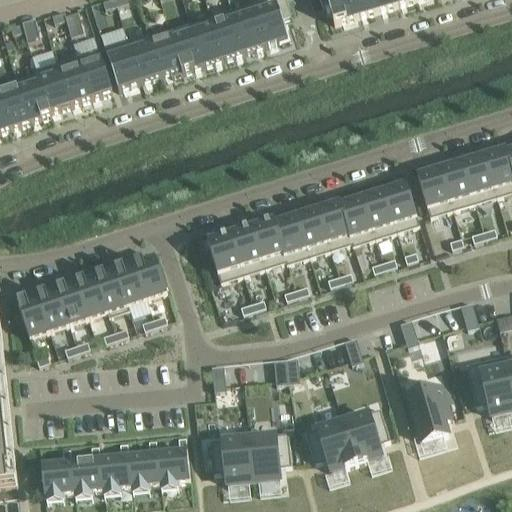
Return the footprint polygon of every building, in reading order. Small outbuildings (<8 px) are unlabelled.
[(115,3),(117,11),(129,8),(127,0),(115,3)] [(288,45),(282,25),(292,22),(284,0),(278,0),(252,9),(266,52),(288,45)] [(319,0),(323,11),(329,9),(335,29),(357,23),(350,0),(319,0)] [(350,0),(357,23),(377,17),(371,0),(350,0)] [(393,0),(371,0),(377,17),(397,11),(393,0)] [(393,0),(397,11),(417,5),(416,2),(415,2),(414,0),(393,0)] [(117,11),(115,3),(103,7),(106,14),(117,11)] [(245,59),(266,52),(252,9),(231,15),(245,59)] [(211,22),(225,65),(245,59),(231,15),(211,22)] [(55,29),(66,25),(64,18),(52,21),(55,29)] [(84,39),(78,18),(66,21),(71,42),(84,39)] [(192,38),(193,38),(204,72),(225,65),(211,22),(189,29),(192,38)] [(23,28),(28,49),(41,46),(35,25),(23,28)] [(25,37),(22,29),(11,32),(13,40),(25,37)] [(149,43),(162,82),(171,79),(172,82),(184,78),(173,44),(171,36),(150,43),(149,43)] [(149,38),(127,45),(141,88),(162,82),(149,43),(150,43),(149,38)] [(192,38),(173,44),(184,78),(204,72),(193,38),(192,38)] [(141,88),(127,45),(105,53),(119,96),(141,88)] [(77,62),(91,105),(113,98),(99,55),(77,62)] [(57,68),(71,111),(91,105),(77,62),(57,68)] [(50,118),(51,118),(71,111),(57,68),(35,75),(36,79),(37,78),(50,118)] [(17,85),(31,128),(52,121),(51,118),(50,118),(37,78),(36,79),(17,85)] [(31,128),(17,85),(0,90),(0,103),(10,135),(31,128)] [(0,138),(10,135),(0,103),(0,138)] [(497,203),(511,198),(511,173),(507,155),(508,155),(507,153),(484,160),(497,203)] [(462,166),(475,210),(497,203),(484,160),(462,166)] [(475,210),(462,166),(440,173),(453,217),(475,210)] [(453,217),(440,173),(418,180),(431,223),(453,217)] [(406,188),(384,195),(398,238),(420,231),(406,188)] [(376,245),(398,238),(384,195),(362,202),(376,245)] [(376,245),(362,202),(341,208),(340,209),(353,250),(352,250),(353,252),(361,250),(376,245)] [(340,209),(341,208),(341,206),(318,213),(332,257),(352,250),(353,250),(340,209)] [(318,213),(296,220),(310,263),(332,257),(318,213)] [(287,268),(286,268),(287,271),(310,263),(296,220),(275,227),(274,227),(287,268)] [(252,231),(266,275),(286,268),(287,268),(274,227),(275,227),(275,224),(252,231)] [(230,238),(244,282),(266,275),(252,231),(230,238)] [(495,234),(483,238),(486,245),(497,241),(495,234)] [(230,238),(207,245),(221,289),(244,282),(230,238)] [(483,238),(472,241),(474,248),(486,245),(483,238)] [(450,247),(453,255),(464,251),(461,244),(450,247)] [(361,250),(353,252),(355,261),(359,259),(363,258),(361,250)] [(407,269),(419,265),(416,258),(405,261),(407,269)] [(147,306),(168,299),(155,262),(135,268),(147,306)] [(395,264),(383,268),(386,276),(397,272),(395,264)] [(135,268),(116,275),(128,312),(129,312),(131,317),(133,324),(151,317),(147,306),(135,268)] [(386,276),(383,268),(372,272),(374,279),(386,276)] [(129,312),(128,312),(116,275),(96,281),(109,319),(108,319),(109,324),(131,317),(129,312)] [(340,282),(342,290),(353,286),(351,278),(340,282)] [(90,325),(108,319),(109,319),(96,281),(77,288),(90,325)] [(342,290),(340,282),(328,286),(330,293),(342,290)] [(90,325),(77,288),(58,294),(70,332),(90,325)] [(296,296),(298,303),(310,300),(308,292),(296,296)] [(70,332),(58,294),(38,300),(51,338),(70,332)] [(296,296),(285,299),(287,307),(298,303),(296,296)] [(31,345),(51,338),(38,300),(18,307),(31,345)] [(264,306),(253,309),(255,317),(266,313),(264,306)] [(253,309),(241,312),(243,320),(255,317),(253,309)] [(473,309),(461,312),(466,331),(468,336),(479,332),(478,328),(473,309)] [(511,319),(511,320),(497,323),(500,337),(511,334),(511,319)] [(165,321),(154,325),(156,333),(168,329),(165,321)] [(0,492),(9,492),(7,473),(10,473),(0,384),(0,335),(1,335),(0,325),(0,492)] [(145,336),(156,333),(154,325),(143,329),(145,336)] [(412,327),(401,330),(408,353),(420,350),(418,345),(412,327)] [(115,338),(118,346),(129,342),(127,334),(115,338)] [(118,346),(115,338),(104,342),(106,349),(118,346)] [(357,344),(345,348),(351,366),(352,371),(364,367),(357,344)] [(88,347),(77,351),(79,359),(90,355),(88,347)] [(68,362),(79,359),(77,351),(65,355),(68,362)] [(51,368),(48,361),(37,364),(39,372),(51,368)] [(506,362),(467,371),(476,413),(483,412),(489,410),(492,422),(511,417),(511,392),(507,372),(508,371),(506,362)] [(298,365),(286,366),(289,390),(301,389),(300,382),(298,365)] [(286,366),(274,367),(276,386),(276,391),(289,390),(286,366)] [(224,372),(212,373),(214,397),(227,396),(226,391),(224,372)] [(444,391),(409,402),(418,432),(420,441),(422,447),(444,441),(449,440),(445,426),(450,424),(453,423),(444,391)] [(344,426),(343,426),(357,470),(368,467),(382,462),(378,450),(384,449),(391,446),(381,414),(344,426)] [(318,434),(305,438),(315,469),(315,470),(322,468),(328,466),(332,478),(346,473),(357,470),(343,426),(344,426),(343,421),(317,429),(318,434)] [(289,438),(250,443),(254,488),(259,488),(280,486),(279,473),(286,473),(292,472),(292,471),(289,438)] [(250,443),(210,447),(213,473),(214,479),(214,480),(220,479),(227,479),(228,491),(250,489),(254,488),(250,443)] [(158,459),(161,490),(162,490),(162,487),(177,486),(177,489),(191,487),(186,444),(179,444),(180,456),(158,459)] [(149,447),(150,459),(129,461),(132,493),(133,493),(133,491),(149,489),(149,492),(161,490),(158,459),(156,447),(149,447)] [(100,460),(104,496),(132,493),(129,461),(128,449),(120,450),(122,462),(117,463),(117,459),(100,460)] [(91,495),(91,497),(104,496),(100,460),(99,452),(92,453),(93,465),(88,466),(88,462),(71,463),(75,499),(76,499),(76,496),(91,495)] [(63,498),(63,500),(75,499),(71,463),(71,455),(63,456),(64,468),(42,470),(45,502),(47,502),(47,499),(63,498)]
